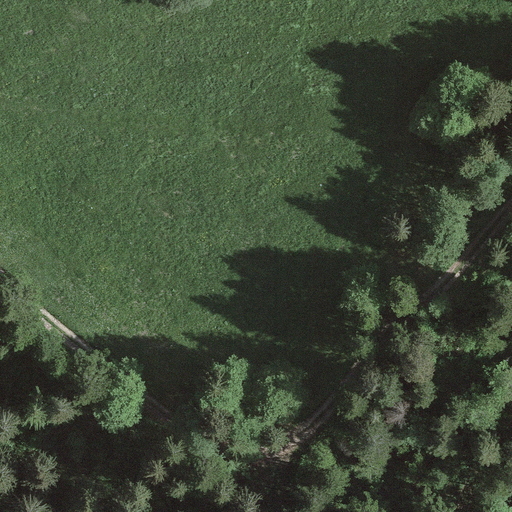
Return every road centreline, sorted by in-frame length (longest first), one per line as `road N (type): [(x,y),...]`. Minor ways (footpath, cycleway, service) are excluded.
road 1 (track): [(285,418),(227,411),(157,388),(111,358),(0,255)]
road 2 (track): [(511,232),(330,412),(285,418)]
